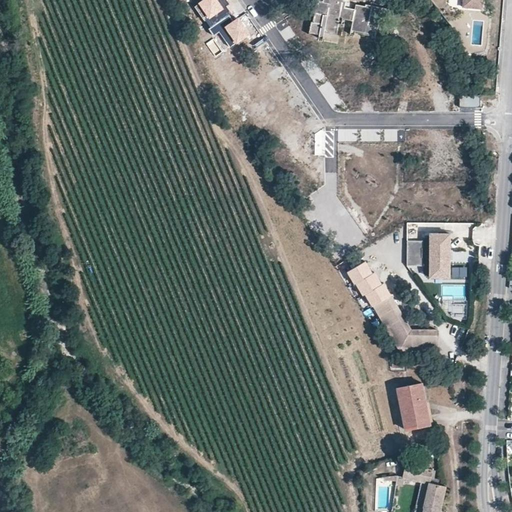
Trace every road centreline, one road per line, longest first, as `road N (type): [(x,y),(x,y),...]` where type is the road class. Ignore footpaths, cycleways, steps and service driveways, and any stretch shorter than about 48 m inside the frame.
road 1 (residential): [(493,511),(510,121)]
road 2 (residential): [(510,121),(331,121),(259,12),(259,0)]
road 3 (unknown): [(495,375),(442,337),(411,279),(367,265)]
